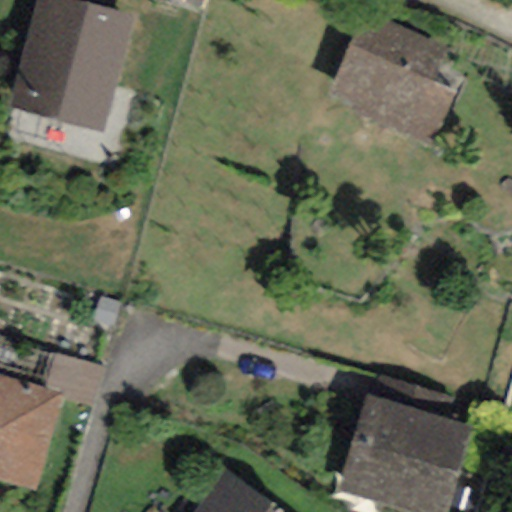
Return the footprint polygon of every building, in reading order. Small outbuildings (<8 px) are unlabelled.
[(95,0),(36,0),(9,101),(104,127),(135,11),(95,0)] [(362,9),(328,84),(354,96),(349,107),(433,145),(460,85),(436,74),(448,48),(362,9)] [(60,392),(0,375),(0,476),(33,486),(60,392)] [(442,511),(470,420),(364,388),(336,484),(429,511),(442,511)] [(280,511),(220,470),(192,511),(280,511)]
